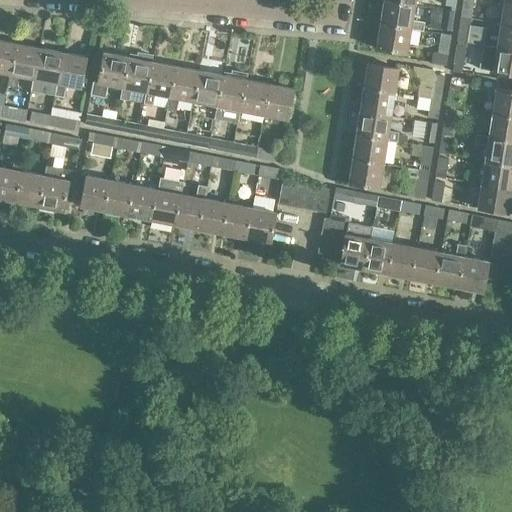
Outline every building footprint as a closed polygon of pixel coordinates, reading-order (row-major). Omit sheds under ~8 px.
[(380,22),(412,27),(411,30),(423,32),(425,23),(413,21),(415,5),(383,0),(380,22)] [(463,0),(461,17),(470,19),(473,0),(463,0)] [(511,24),(511,0),(503,0),(500,23),(511,24)] [(451,31),(454,12),(444,10),(441,30),(451,31)] [(411,30),(412,27),(380,22),(376,48),(407,53),(411,30)] [(460,22),(457,41),(467,42),(470,23),(460,22)] [(511,24),(500,23),(496,47),(511,49),(511,24)] [(440,34),(437,53),(447,55),(450,36),(440,34)] [(0,39),(0,72),(10,75),(16,43),(0,39)] [(19,76),(33,79),(39,47),(16,43),(10,75),(7,87),(16,89),(19,76)] [(463,66),(466,47),(456,46),(453,65),(463,66)] [(63,52),(39,47),(33,79),(31,92),(40,93),(42,81),(57,84),(63,52)] [(511,74),(511,49),(496,47),(492,71),(511,74)] [(87,57),(63,52),(57,84),(55,96),(64,98),(66,86),(81,88),(87,57)] [(122,88),(123,88),(129,57),(103,52),(97,84),(92,83),(90,95),(105,98),(107,85),(122,88)] [(123,88),(122,88),(120,99),(129,101),(131,90),(145,93),(147,93),(153,61),(152,61),(153,55),(138,53),(137,58),(129,57),(123,88)] [(153,61),(147,93),(145,93),(143,104),(152,106),(155,94),(169,97),(170,97),(176,66),(153,61)] [(399,68),(367,63),(363,86),(395,91),(399,68)] [(176,66),(170,97),(169,97),(166,109),(176,111),(179,99),(193,102),(199,70),(176,66)] [(193,102),(217,106),(224,75),(199,70),(193,102)] [(231,76),(224,75),(217,106),(242,111),(248,79),(246,79),(247,73),(232,71),(231,76)] [(434,75),(431,94),(441,95),(444,76),(434,75)] [(272,84),(248,79),(242,111),(265,116),(272,84)] [(288,120),(294,88),(272,84),(265,116),(288,120)] [(363,86),(359,111),(391,116),(395,91),(363,86)] [(457,107),(460,88),(450,86),(447,105),(457,107)] [(511,90),(496,88),(492,112),(511,114),(511,90)] [(427,118),(437,119),(440,100),(430,98),(427,118)] [(8,107),(6,117),(25,121),(27,111),(8,107)] [(453,131),(456,112),(446,110),(443,129),(453,131)] [(398,133),(389,132),(391,116),(359,111),(356,134),(387,139),(387,141),(397,142),(398,133)] [(51,116),(32,112),(30,122),(49,126),(51,116)] [(488,136),(511,139),(511,114),(492,112),(488,136)] [(86,114),(84,124),(115,130),(117,120),(97,117),(97,116),(86,114)] [(56,117),(54,126),(79,131),(81,122),(56,117)] [(121,121),(119,131),(138,135),(140,125),(121,121)] [(436,124),(427,122),(423,142),(433,143),(436,124)] [(23,138),(25,128),(6,124),(4,134),(23,138)] [(161,139),(163,130),(144,126),(143,135),(161,139)] [(49,133),(30,129),(28,138),(47,142),(49,133)] [(168,130),(166,140),(185,144),(187,134),(168,130)] [(53,134),(51,143),(70,147),(72,137),(53,134)] [(93,144),(112,147),(114,138),(95,134),(93,144)] [(352,158),(384,163),(387,141),(387,139),(356,134),(352,158)] [(449,155),(452,135),(442,134),(439,154),(449,155)] [(475,144),(487,146),(484,160),(511,164),(511,139),(488,136),(476,134),(475,144)] [(190,144),(209,148),(211,139),(192,135),(190,144)] [(136,152),(138,143),(119,139),(117,148),(136,152)] [(213,149),(232,153),(234,143),(215,139),(213,149)] [(161,147),(142,143),(140,153),(159,156),(161,147)] [(237,154),(256,157),(258,148),(239,144),(237,154)] [(430,167),(433,148),(423,146),(420,165),(430,167)] [(164,157),(183,161),(185,151),(166,148),(164,157)] [(260,158),(279,162),(281,152),(262,148),(260,158)] [(189,152),(187,162),(207,166),(209,156),(189,152)] [(211,166),(231,170),(232,160),(213,157),(211,166)] [(348,183),(379,188),(384,163),(352,158),(348,183)] [(445,179),(448,160),(438,158),(435,178),(445,179)] [(480,184),(511,188),(511,164),(484,160),(480,184)] [(235,171),(254,175),(256,165),(236,161),(235,171)] [(12,169),(0,166),(0,199),(16,203),(22,171),(21,171),(23,163),(13,162),(12,169)] [(258,175),(277,179),(279,169),(260,166),(258,175)] [(59,179),(45,176),(40,207),(63,212),(69,182),(73,183),(75,172),(61,170),(59,179)] [(429,171),(419,170),(416,189),(426,191),(429,171)] [(45,176),(22,171),(16,203),(40,207),(45,176)] [(80,207),(105,212),(111,180),(86,176),(80,207)] [(158,190),(152,221),(176,226),(181,194),(183,182),(160,178),(158,190)] [(135,185),(111,180),(105,212),(129,217),(135,185)] [(282,181),(278,204),(289,207),(294,183),(282,181)] [(294,183),(289,207),(301,209),(306,185),(294,183)] [(434,183),(431,202),(441,203),(444,184),(434,183)] [(477,209),(508,214),(511,188),(480,184),(477,209)] [(129,217),(152,221),(158,190),(135,185),(129,217)] [(313,211),(318,188),(306,185),(301,209),(313,211)] [(176,226),(200,231),(206,199),(204,199),(207,187),(198,186),(195,197),(181,194),(176,226)] [(325,214),(330,190),(318,188),(313,211),(325,214)] [(352,202),(372,206),(374,196),(354,192),(352,202)] [(378,197),(376,207),(395,210),(397,201),(378,197)] [(200,231),(223,235),(229,203),(206,199),(200,231)] [(399,211),(418,215),(420,205),(401,201),(399,211)] [(223,235),(247,240),(253,208),(229,203),(223,235)] [(423,216),(442,220),(444,210),(425,206),(423,216)] [(276,213),(253,208),(247,240),(270,244),(276,213)] [(447,221),(465,224),(467,215),(449,211),(447,221)] [(470,225),(489,229),(491,219),(472,216),(470,225)] [(322,230),(346,235),(348,223),(324,218),(322,230)] [(511,222),(497,220),(494,232),(511,235),(511,222)] [(340,266),(364,271),(370,239),(372,228),(348,223),(346,235),(343,247),(341,259),(340,266)] [(343,247),(346,235),(322,230),(319,242),(343,247)] [(511,247),(511,235),(494,232),(492,244),(511,247)] [(394,244),(370,239),(364,271),(388,275),(394,244)] [(317,254),(341,259),(343,247),(319,242),(317,254)] [(417,248),(394,244),(388,275),(410,280),(417,248)] [(435,284),(458,289),(464,257),(466,246),(457,244),(455,255),(441,253),(435,284)] [(490,256),(511,260),(511,247),(492,244),(490,256)] [(441,253),(417,248),(410,280),(435,284),(441,253)] [(511,260),(490,256),(488,262),(487,268),(511,272),(511,269),(511,260)] [(482,294),(485,279),(487,268),(488,262),(464,257),(458,289),(482,294)] [(509,284),(511,272),(487,268),(485,279),(509,284)]
